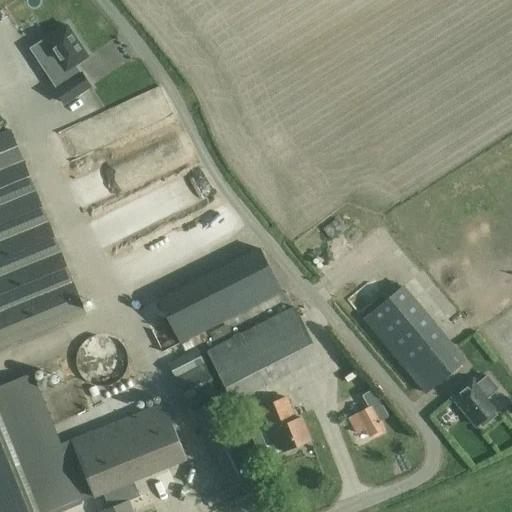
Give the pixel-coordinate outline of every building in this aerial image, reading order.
[(67,25),(32,49),(58,89),(56,90),(65,103),(90,87),(81,74),(80,74),(74,66),(88,57),(67,25)] [(0,131),(0,346),(86,311),(10,128),(0,131)] [(91,237),(207,186),(197,164),(82,214),(91,237)] [(71,186),(75,196),(104,184),(99,173),(71,186)] [(223,202),(109,250),(118,272),(232,223),(223,202)] [(158,302),(180,345),(281,293),(259,250),(158,302)] [(151,291),(165,288),(162,275),(148,278),(151,291)] [(463,361),(401,285),(364,316),(426,392),(463,361)] [(233,402),(321,358),(294,306),(208,351),(233,402)] [(240,430),(241,430),(223,394),(222,394),(197,347),(168,362),(231,480),(259,465),(240,430)] [(55,353),(41,362),(59,388),(73,379),(55,353)] [(58,511),(94,497),(70,439),(59,443),(31,376),(0,389),(0,511),(58,511)] [(479,423),(482,427),(496,415),(493,412),(496,409),(487,398),(498,389),(487,376),(479,382),(476,378),(453,397),(476,426),(479,423)] [(301,418),(295,420),(286,397),(262,407),(277,445),(281,443),(284,450),(310,440),(301,418)] [(138,494),(133,481),(187,459),(164,402),(70,439),(94,497),(104,493),(110,508),(100,511),(133,511),(128,498),(138,494)] [(370,435),(384,427),(372,406),(350,418),(358,432),(366,428),(370,435)]
